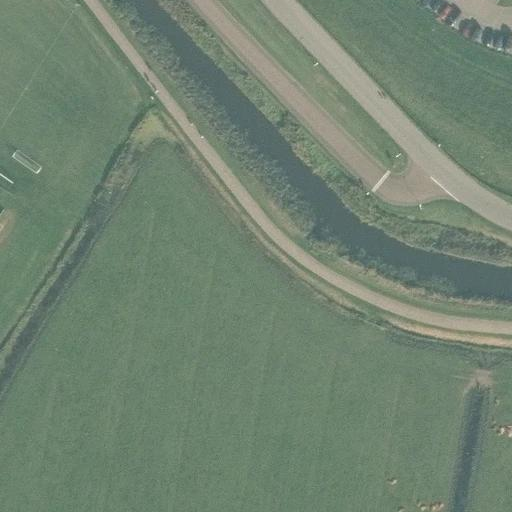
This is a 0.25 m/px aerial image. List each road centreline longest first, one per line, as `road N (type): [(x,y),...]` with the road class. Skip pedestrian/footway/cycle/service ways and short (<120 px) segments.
road 1 (tertiary): [(441,169),(414,191),(381,184),(199,0)]
road 2 (unclassified): [(441,169),(281,0)]
